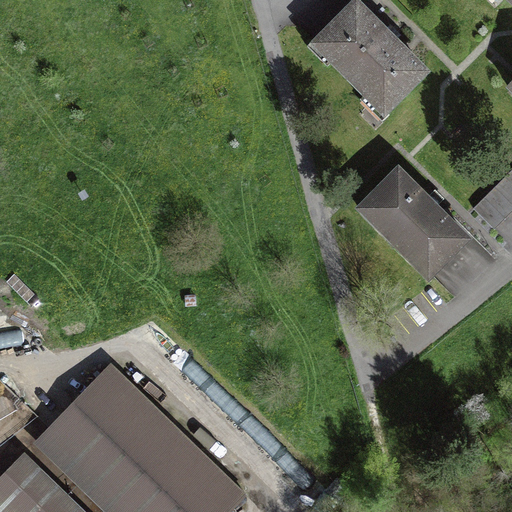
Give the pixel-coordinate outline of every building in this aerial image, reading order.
[(511,0),(487,0),(508,19),(511,15),(511,0)] [(357,9),(310,54),(379,125),(425,81),(397,49),(357,9)] [(511,210),(511,174),(470,211),(488,231),(511,210)] [(397,176),(350,221),(418,292),(465,248),(435,216),(397,176)] [(106,378),(0,485),(0,511),(213,511),(228,498),(106,378)]
